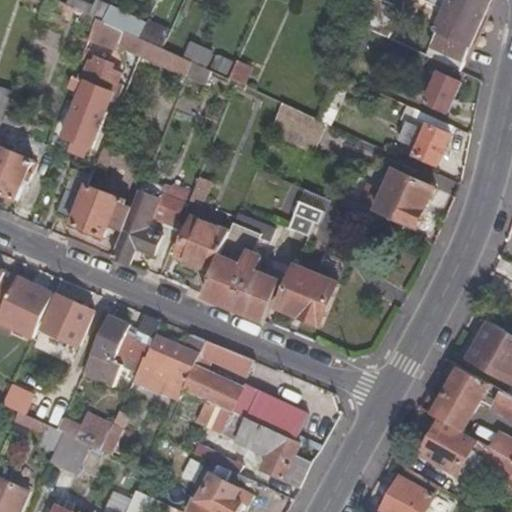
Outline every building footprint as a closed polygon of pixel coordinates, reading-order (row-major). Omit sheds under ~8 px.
[(61,0),(51,0),(50,3),(49,6),(75,18),(80,8),(61,0)] [(376,26),(392,33),(405,5),(394,0),(376,0),(368,21),(376,26)] [(464,68),(496,1),(495,0),(431,0),(449,9),(431,52),(445,59),(464,68)] [(144,54),(150,40),(144,37),(106,20),(102,19),(97,33),(144,54)] [(366,48),(376,26),(368,21),(357,44),(366,48)] [(150,40),(144,54),(191,74),(196,62),(166,48),(150,40)] [(255,64),(241,58),(233,79),(241,82),(246,85),(255,64)] [(468,71),(464,68),(445,59),(441,69),(463,81),(468,71)] [(86,82),(78,79),(74,89),(86,94),(68,137),(93,148),(111,105),(117,107),(126,86),(120,83),(123,74),(95,61),(86,82)] [(196,62),(191,74),(210,83),(216,71),(214,70),(196,62)] [(449,113),(463,81),(441,69),(427,101),(449,113)] [(351,88),(356,78),(344,72),(339,83),(351,88)] [(13,103),(16,94),(0,88),(0,136),(5,122),(13,103)] [(314,150),(327,121),(323,119),(287,102),(275,132),(314,150)] [(13,103),(5,122),(21,128),(28,109),(13,103)] [(453,132),(455,124),(422,109),(419,117),(429,121),(453,132)] [(440,162),(453,132),(429,121),(428,127),(422,124),(414,144),(419,147),(417,151),(440,162)] [(121,137),(111,132),(100,160),(109,165),(121,137)] [(35,159),(2,145),(0,150),(0,191),(19,200),(27,179),(31,181),(34,172),(35,172),(39,163),(34,162),(35,159)] [(90,184),(95,172),(78,165),(70,183),(88,190),(90,184)] [(419,225),(436,184),(397,166),(380,207),(419,225)] [(181,228),(183,221),(178,219),(190,189),(176,183),(175,187),(172,185),(172,187),(148,177),(136,206),(127,227),(115,256),(133,263),(140,247),(158,254),(166,234),(156,230),(151,228),(156,218),(181,228)] [(213,182),(202,177),(193,198),(204,203),(213,182)] [(61,207),(78,214),(87,191),(69,184),(61,207)] [(127,200),(90,184),(88,190),(87,191),(78,214),(75,219),(107,233),(112,221),(127,227),(136,206),(126,202),(127,200)] [(305,205),(301,212),(319,221),(321,213),(305,205)] [(207,294),(266,318),(283,279),(261,269),(265,257),(254,252),(261,235),(272,239),(278,226),(242,210),(233,230),(216,270),(207,294)] [(216,270),(233,230),(197,215),(180,256),(216,270)] [(156,218),(151,228),(156,230),(160,220),(156,218)] [(301,264),(283,307),(323,325),(342,282),(301,264)] [(0,285),(2,281),(15,287),(18,280),(21,275),(0,266),(0,285)] [(38,290),(41,285),(21,275),(18,280),(38,290)] [(35,338),(57,292),(41,285),(38,290),(18,280),(15,287),(0,317),(0,320),(16,328),(35,338)] [(76,319),(83,304),(62,294),(45,329),(79,344),(88,325),(76,319)] [(150,344),(162,318),(147,311),(137,331),(130,327),(131,324),(111,315),(86,370),(116,384),(126,364),(138,338),(150,344)] [(503,373),(511,358),(511,329),(488,316),(468,353),(503,373)] [(0,328),(12,336),(16,328),(0,320),(0,328)] [(196,366),(201,354),(209,338),(194,332),(186,349),(181,346),(183,340),(174,336),(171,343),(160,337),(150,359),(146,356),(138,373),(182,395),(185,388),(196,366)] [(138,370),(150,344),(138,338),(126,364),(138,370)] [(224,365),(232,346),(209,338),(201,354),(224,365)] [(511,454),(511,391),(463,364),(436,412),(444,416),(466,429),(491,387),(504,394),(498,406),(511,414),(511,432),(505,429),(496,446),(511,454)] [(243,388),(196,366),(185,388),(218,404),(233,411),(243,388)] [(210,423),(225,430),(233,411),(218,404),(210,423)] [(45,440),(59,447),(67,430),(59,426),(21,410),(14,426),(30,434),(34,425),(48,431),(45,440)] [(225,430),(241,438),(248,418),(233,411),(225,430)] [(102,446),(113,424),(89,412),(83,426),(64,417),(59,426),(67,430),(92,442),(102,446)] [(462,472),(476,447),(481,438),(466,429),(444,416),(425,451),(462,472)] [(299,454),(303,443),(248,418),(241,438),(239,441),(272,456),(268,468),(303,484),(314,461),(299,454)] [(59,447),(53,459),(79,471),(92,442),(67,430),(59,447)] [(511,466),(511,454),(496,446),(481,438),(476,447),(511,466)] [(172,443),(163,439),(154,455),(165,460),(172,443)] [(249,496),(256,480),(250,477),(236,471),(220,464),(205,500),(200,497),(193,511),(242,511),(245,505),(238,501),(241,492),(249,496)] [(236,471),(250,477),(252,472),(238,466),(236,471)] [(428,511),(439,494),(403,473),(385,508),(392,511),(428,511)] [(0,511),(22,511),(32,491),(0,475),(0,511)] [(149,511),(156,498),(138,490),(127,511),(149,511)] [(107,511),(126,511),(131,497),(113,492),(107,511)]
